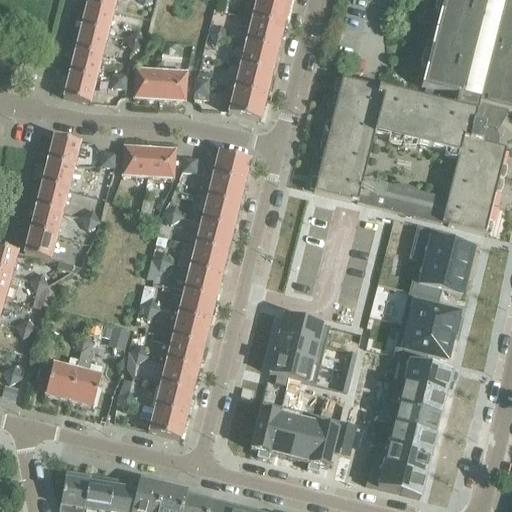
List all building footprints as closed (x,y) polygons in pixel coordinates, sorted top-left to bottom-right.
[(86,0),(85,6),(112,12),(115,0),(86,0)] [(255,0),(250,21),(283,30),(288,7),(261,0),(255,0)] [(511,112),(511,0),(442,0),(420,90),(424,91),(422,101),(341,81),(312,195),(484,237),(505,151),(497,149),(497,147),(498,144),(498,142),(498,139),(497,137),(497,135),(496,132),(494,130),(493,128),(491,126),(489,125),(487,123),(496,109),(511,112)] [(85,6),(80,29),(106,36),(112,12),(85,6)] [(244,44),(277,53),(283,30),(250,21),(244,44)] [(106,36),(80,29),(74,53),(101,60),(106,36)] [(221,44),(228,41),(220,29),(214,32),(221,44)] [(215,48),(221,44),(214,32),(207,35),(202,59),(212,61),(215,48)] [(123,41),(127,47),(139,40),(136,34),(123,41)] [(139,40),(127,47),(130,53),(143,46),(139,40)] [(271,76),(277,53),(244,44),(239,68),(271,76)] [(74,53),(68,76),(95,83),(101,60),(74,53)] [(233,92),(265,99),(271,76),(239,68),(233,92)] [(132,101),(133,101),(158,103),(160,73),(134,71),(132,101)] [(158,103),(183,105),(184,105),(186,75),(160,73),(158,103)] [(68,76),(62,99),(89,106),(95,83),(68,76)] [(227,115),(260,123),(265,99),(233,92),(227,115)] [(52,138),(46,163),(73,169),(80,145),(52,138)] [(149,149),(123,148),(121,178),(147,180),(149,149)] [(175,151),(149,149),(147,180),(173,181),(175,151)] [(217,154),(211,178),(244,186),(249,162),(217,154)] [(182,160),(181,167),(195,168),(196,161),(182,160)] [(46,163),(41,182),(40,186),(67,193),(73,169),(46,163)] [(181,167),(181,174),(190,175),(195,175),(195,168),(181,167)] [(181,174),(177,183),(182,182),(189,179),(190,175),(181,174)] [(238,209),(243,187),(244,186),(211,178),(206,202),(238,209)] [(40,186),(34,209),(61,217),(67,193),(40,186)] [(200,225),(207,227),(232,232),(238,209),(206,202),(200,225)] [(61,217),(34,209),(28,233),(55,240),(61,217)] [(162,216),(166,222),(178,215),(174,209),(162,216)] [(91,212),(85,216),(93,228),(99,225),(91,212)] [(140,220),(155,224),(156,219),(142,214),(140,220)] [(178,215),(166,222),(170,228),(181,221),(178,215)] [(93,228),(85,216),(79,220),(87,232),(93,228)] [(227,255),(232,233),(232,232),(207,227),(200,225),(194,247),(207,251),(227,255)] [(416,228),(408,260),(416,263),(466,275),(472,251),(452,246),(454,237),(416,228)] [(22,255),(41,260),(50,262),(55,240),(28,233),(22,255)] [(194,247),(188,271),(221,279),(227,255),(207,251),(194,247)] [(0,250),(0,275),(10,279),(17,254),(4,251),(0,250)] [(156,269),(168,260),(163,254),(151,262),(156,269)] [(172,266),(168,260),(156,269),(151,262),(146,281),(155,284),(159,274),(160,275),(172,266)] [(416,263),(408,295),(438,302),(440,293),(460,298),(466,275),(416,263)] [(70,267),(56,264),(54,271),(69,275),(70,267)] [(188,271),(182,294),(207,300),(215,302),(221,279),(188,271)] [(10,279),(0,275),(0,300),(4,302),(10,279)] [(34,280),(40,292),(47,288),(40,276),(34,280)] [(34,280),(27,283),(34,295),(40,292),(34,280)] [(182,294),(176,318),(209,326),(215,302),(207,300),(182,294)] [(408,295),(400,327),(450,339),(456,316),(436,311),(438,302),(408,295)] [(151,302),(139,308),(139,309),(142,315),(155,308),(151,302)] [(158,314),(155,308),(142,315),(146,321),(158,314)] [(176,318),(170,341),(203,349),(209,326),(176,318)] [(282,318),(278,337),(324,349),(329,330),(282,318)] [(15,329),(19,335),(31,329),(27,323),(15,329)] [(91,324),(87,337),(98,339),(101,327),(91,324)] [(400,327),(392,359),(422,366),(424,358),(444,363),(450,339),(400,327)] [(31,329),(19,335),(22,341),(34,335),(31,329)] [(127,334),(113,330),(108,346),(122,350),(127,334)] [(85,335),(79,338),(86,351),(88,350),(92,347),(85,335)] [(278,337),(273,357),(319,368),(324,349),(278,337)] [(79,338),(73,342),(80,354),(86,351),(79,338)] [(170,341),(165,364),(197,373),(203,349),(170,341)] [(133,351),(141,364),(147,360),(139,348),(133,351)] [(78,363),(67,405),(92,411),(101,378),(98,378),(101,369),(90,366),(92,357),(88,350),(86,351),(80,354),(78,363)] [(135,368),(141,364),(133,351),(127,355),(135,368)] [(314,388),(319,368),(273,357),(268,376),(275,378),(314,388)] [(46,391),(44,399),(67,405),(78,363),(69,360),(66,370),(52,366),(52,368),(46,391)] [(396,360),(390,383),(444,397),(449,376),(450,373),(396,360)] [(350,376),(353,364),(345,362),(342,374),(350,376)] [(165,364),(165,365),(159,387),(192,395),(197,373),(165,364)] [(16,384),(22,381),(14,369),(8,372),(16,384)] [(8,372),(2,376),(9,388),(16,384),(8,372)] [(342,374),(339,385),(347,387),(350,376),(342,374)] [(287,381),(275,378),(273,386),(285,389),(287,381)] [(390,383),(384,404),(439,418),(444,397),(390,383)] [(159,387),(153,411),(186,419),(192,395),(159,387)] [(3,401),(15,403),(18,392),(6,389),(3,401)] [(116,401),(120,407),(132,400),(128,394),(116,401)] [(120,407),(123,413),(135,406),(132,400),(120,407)] [(381,403),(376,423),(434,438),(439,418),(384,404),(381,403)] [(267,462),(269,456),(280,410),(261,405),(249,451),(257,453),(256,459),(267,462)] [(269,456),(288,461),(299,415),(280,410),(269,456)] [(147,434),(180,443),(186,419),(153,411),(147,434)] [(319,419),(299,415),(288,461),(307,466),(319,419)] [(319,419),(307,466),(306,472),(317,475),(319,469),(327,471),(338,424),(319,419)] [(376,423),(371,443),(375,444),(429,458),(434,438),(376,423)] [(375,444),(370,465),(424,478),(429,458),(375,444)] [(370,465),(364,488),(418,502),(424,478),(370,465)] [(83,511),(84,511),(83,511),(89,479),(64,475),(58,511),(83,511)] [(106,511),(111,482),(89,479),(83,511),(84,511),(85,511),(106,511)] [(131,511),(137,487),(111,482),(106,511),(131,511)] [(138,482),(137,487),(131,511),(155,511),(162,488),(138,482)] [(180,511),(184,498),(185,494),(162,488),(155,511),(180,511)] [(205,511),(208,504),(184,498),(180,511),(205,511)]
